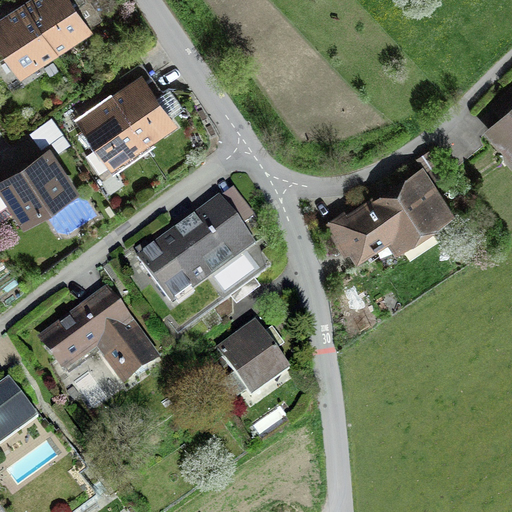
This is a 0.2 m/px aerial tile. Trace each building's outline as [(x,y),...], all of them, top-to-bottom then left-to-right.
[(89,0),(35,0),(25,7),(54,51),(88,29),(75,10),(90,1),(89,0)] [(21,73),(54,51),(25,7),(0,23),(0,59),(8,54),(21,73)] [(119,78),(128,90),(142,80),(143,82),(151,76),(142,62),(119,78)] [(128,90),(112,101),(142,143),(171,122),(155,99),(163,93),(151,76),(143,82),(142,80),(128,90)] [(511,89),(494,107),(503,117),(490,128),(511,151),(511,89)] [(112,163),(142,143),(112,101),(83,121),(100,145),(86,155),(99,173),(112,164),(112,163)] [(62,134),(51,142),(59,152),(70,144),(62,134)] [(71,190),(48,154),(2,184),(3,185),(26,220),(71,190)] [(445,211),(420,175),(410,182),(407,178),(397,184),(401,189),(375,206),(374,203),(348,221),(344,214),(328,225),(345,250),(357,241),(359,245),(387,226),(398,243),(445,211)] [(194,216),(157,243),(184,280),(187,283),(227,254),(224,249),(246,233),(220,197),(219,198),(226,207),(200,225),(194,216)] [(164,294),(184,280),(157,243),(137,257),(164,294)] [(155,358),(107,292),(42,339),(64,369),(106,339),(132,375),(155,358)] [(217,349),(235,373),(218,385),(230,401),(246,390),(247,391),(286,364),(255,322),(217,349)] [(0,445),(38,418),(9,378),(0,383),(0,445)] [(63,453),(0,498),(0,507),(3,511),(79,511),(97,499),(63,453)]
